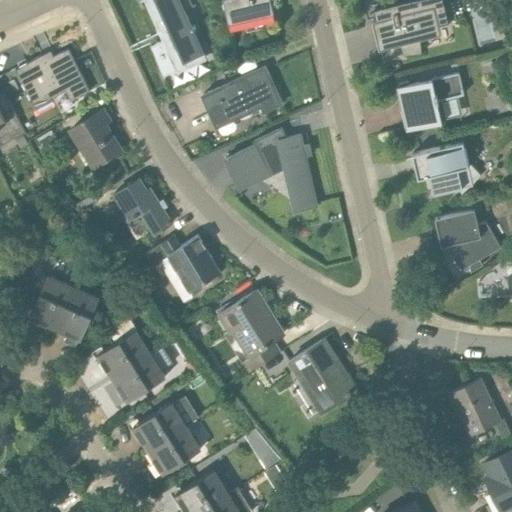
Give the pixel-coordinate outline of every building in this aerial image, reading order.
[(177,72),(206,59),(185,10),(193,6),(190,0),(145,0),(168,51),(156,57),(164,75),(176,70),(177,72)] [(224,0),(229,23),(244,20),(247,32),(270,27),(267,14),(274,13),(270,0),(224,0)] [(454,43),(449,22),(444,0),(410,0),(365,12),(368,22),(374,21),(380,49),(395,45),(398,56),(403,54),(404,57),(422,55),(422,50),(454,43)] [(83,77),(69,48),(45,60),(42,55),(16,68),(33,102),(56,90),(63,104),(59,106),(64,115),(78,108),(73,99),(90,90),(83,77)] [(264,111),(281,103),(265,67),(203,94),(215,121),(245,108),(247,111),(261,105),(264,111)] [(397,87),(407,130),(442,121),(437,100),(464,94),(459,72),(397,87)] [(0,125),(6,122),(15,139),(25,134),(8,100),(0,103),(0,125)] [(99,162),(120,149),(98,113),(71,129),(82,147),(87,144),(99,162)] [(44,149),(58,141),(51,129),(37,137),(44,149)] [(257,145),(226,159),(239,189),(240,189),(238,183),(255,176),(258,181),(260,180),(257,175),(284,163),(285,169),(294,210),(317,205),(306,158),(303,146),(300,135),(286,138),(281,129),(255,141),(257,145)] [(29,144),(24,135),(16,140),(20,149),(29,144)] [(468,163),(463,141),(412,153),(418,177),(430,175),(434,194),(457,189),(462,193),(470,186),(473,185),(473,183),(482,175),(470,162),(468,163)] [(147,189),(140,178),(114,193),(130,218),(126,221),(137,239),(152,230),(154,233),(172,223),(150,187),(147,189)] [(91,194),(74,204),(81,216),(98,206),(91,194)] [(478,224),(474,208),(435,217),(442,244),(452,242),(454,254),(457,262),(461,269),(469,265),(471,272),(483,264),(479,259),(500,246),(486,222),(478,224)] [(181,245),(174,234),(145,252),(153,266),(169,256),(190,290),(221,271),(198,235),(181,245)] [(106,262),(111,252),(95,244),(90,255),(106,262)] [(55,326),(73,286),(48,275),(30,315),(55,326)] [(99,298),(73,286),(55,326),(67,332),(64,339),(76,345),(79,337),(81,338),(99,298)] [(269,312),(256,290),(220,312),(230,330),(232,329),(247,354),(243,357),(250,370),(281,351),(273,339),(284,332),(271,310),(269,312)] [(105,365),(112,375),(149,353),(135,330),(137,329),(125,311),(109,328),(117,341),(98,353),(105,365)] [(322,410),(356,389),(324,338),(291,359),(322,410)] [(149,353),(112,375),(127,400),(164,377),(149,353)] [(501,419),(481,377),(452,391),(472,433),(495,422),(502,437),(511,433),(504,417),(501,419)] [(148,449),(185,425),(171,402),(134,425),(148,449)] [(200,449),(185,425),(148,449),(163,472),(168,470),(200,449)] [(501,510),(511,504),(511,449),(484,463),(495,487),(491,489),(501,510)] [(176,493),(187,511),(196,511),(228,493),(213,470),(176,493)] [(239,511),(228,493),(196,511),(239,511)] [(417,511),(412,502),(390,511),(417,511)]
